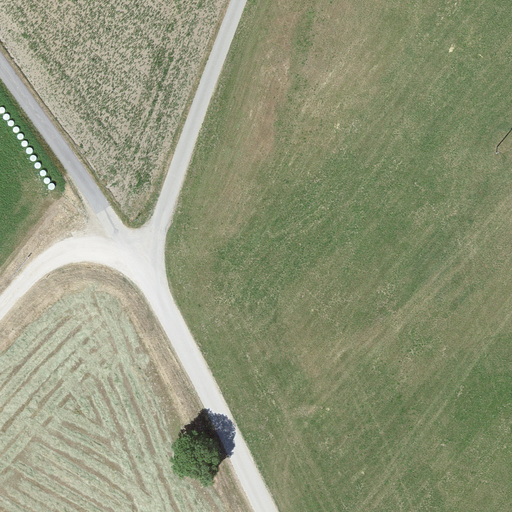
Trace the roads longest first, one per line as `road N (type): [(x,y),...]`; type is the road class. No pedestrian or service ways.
road 1 (unclassified): [(143,268),(237,0)]
road 2 (unclassified): [(256,511),(143,268)]
road 3 (unclassified): [(143,268),(0,50)]
